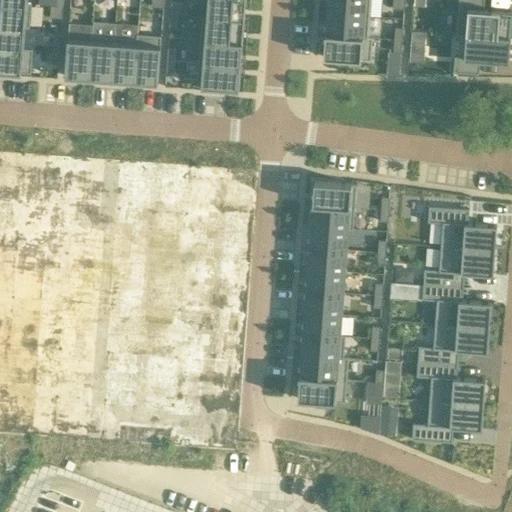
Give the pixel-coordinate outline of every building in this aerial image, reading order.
[(206,0),(205,17),(243,19),(244,0),(206,0)] [(324,0),(324,13),(366,17),(367,0),(324,0)] [(401,10),(402,0),(389,0),(389,9),(401,10)] [(463,35),(463,34),(508,38),(509,13),(481,11),(481,0),(455,0),(453,34),(463,35)] [(0,1),(0,24),(24,26),(29,26),(31,3),(26,3),(0,1)] [(170,2),(169,14),(177,15),(178,3),(170,2)] [(54,5),(53,17),(61,18),(62,6),(54,5)] [(365,38),(365,37),(366,17),(324,13),(322,35),(365,38)] [(169,14),(168,26),(176,27),(177,15),(169,14)] [(200,16),(199,39),(241,42),(243,19),(205,17),(200,16)] [(0,46),(22,49),(24,26),(0,24),(0,46)] [(395,28),(394,39),(402,40),(403,28),(395,28)] [(425,59),(426,29),(410,29),(409,59),(425,59)] [(137,38),(134,81),(159,83),(162,35),(137,33),(137,38)] [(508,38),(463,34),(463,35),(461,58),(451,57),(450,73),(476,75),(477,61),(506,63),(508,38)] [(91,40),(88,77),(111,79),(114,37),(92,35),(91,40)] [(369,38),(365,37),(365,38),(322,35),(320,57),(368,61),(369,38)] [(114,37),(111,79),(134,81),(137,38),(114,37)] [(91,40),(68,38),(65,76),(88,77),(91,40)] [(51,39),(50,51),(58,52),(59,40),(51,39)] [(199,39),(197,62),(239,65),(241,42),(199,39)] [(394,39),(393,51),(401,52),(402,40),(394,39)] [(0,46),(0,70),(30,73),(32,49),(22,49),(0,46)] [(166,48),(165,60),(173,60),(174,48),(166,48)] [(50,51),(49,63),(57,64),(58,52),(50,51)] [(388,51),(387,62),(400,63),(401,52),(393,51),(388,51)] [(165,60),(164,72),(172,72),(173,60),(165,60)] [(197,62),(195,85),(238,89),(239,65),(197,62)] [(235,170),(0,152),(0,392),(218,409),(235,170)] [(348,206),(350,184),(312,181),(310,203),(348,206)] [(380,196),(379,208),(387,209),(388,197),(380,196)] [(347,228),(348,206),(310,203),(309,225),(347,228)] [(493,208),(452,205),(450,232),(440,231),(439,246),(465,248),(466,233),(491,235),(493,208)] [(379,208),(378,220),(386,221),(387,209),(379,208)] [(345,249),(347,228),(309,225),(307,246),(345,249)] [(377,240),(376,251),(384,252),(385,240),(377,240)] [(343,271),(345,249),(307,246),(306,268),(343,271)] [(447,261),(445,285),(489,289),(491,265),(463,263),(465,248),(439,246),(438,261),(447,261)] [(376,251),(375,263),(383,264),(384,252),(376,251)] [(342,292),(343,271),(306,268),(304,290),(342,292)] [(409,271),(396,270),(395,279),(412,281),(412,275),(409,271)] [(403,283),(391,282),(390,296),(402,297),(403,283)] [(373,283),(373,295),(381,295),(381,283),(373,283)] [(489,289),(445,285),(443,309),(434,308),(433,323),(458,325),(460,310),(487,313),(489,289)] [(340,314),(342,292),(304,290),(302,311),(340,314)] [(373,295),(372,307),(380,307),(381,295),(373,295)] [(339,335),(340,314),(302,311),(301,333),(339,335)] [(441,339),(439,362),(483,366),(485,342),(457,340),(458,325),(433,323),(431,338),(441,339)] [(370,326),(369,338),(377,338),(378,326),(370,326)] [(337,357),(339,335),(301,333),(299,354),(337,357)] [(369,338),(368,350),(376,350),(377,338),(369,338)] [(401,347),(388,346),(387,358),(400,359),(401,347)] [(336,379),(337,357),(299,354),(298,376),(336,379)] [(483,366),(439,362),(437,386),(428,385),(427,400),(452,402),(453,387),(481,390),(483,366)] [(374,369),(373,381),(381,382),(382,370),(374,369)] [(334,401),(336,379),(298,376),(296,398),(334,401)] [(435,416),(433,443),(474,446),(476,419),(451,417),(452,402),(427,400),(425,415),(435,416)] [(380,420),(380,417),(362,415),(361,427),(379,432),(380,420)] [(395,421),(380,420),(379,432),(379,434),(393,435),(395,421)]
